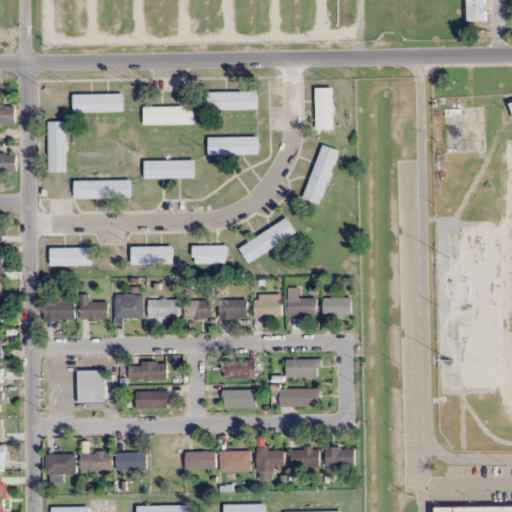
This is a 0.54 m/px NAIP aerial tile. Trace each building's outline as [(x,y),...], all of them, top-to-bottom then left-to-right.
[(466,0),(467,21),(485,21),(484,0),(466,0)] [(333,129),(333,88),(316,88),(316,129),(333,129)] [(257,108),(257,92),(211,92),(211,108),(257,108)] [(123,112),(123,94),(73,94),(73,112),(123,112)] [(0,123),(15,124),(15,105),(0,105),(0,123)] [(194,106),(143,106),(143,123),(194,123),(194,106)] [(65,121),(49,121),(49,171),(65,171),(65,121)] [(208,137),(208,155),(258,155),(258,137),(208,137)] [(320,204),(339,150),(322,144),(304,198),(320,204)] [(0,154),(0,176),(16,177),(17,154),(0,154)] [(194,160),(145,160),(145,178),(194,178),(194,160)] [(74,198),(131,198),(131,181),(74,181),(74,198)] [(238,245),(247,261),(297,234),(288,219),(238,245)] [(452,230),(452,336),(481,336),(481,326),(485,326),(485,303),(492,303),(492,230),(452,230)] [(192,245),(192,264),(227,264),(227,245),(192,245)] [(91,247),(50,247),(51,266),(92,265),(91,247)] [(172,247),(131,247),(131,264),(172,264),(172,247)] [(80,320),(108,320),(108,302),(89,302),(89,294),(80,294),(80,320)] [(144,320),(144,294),(116,294),(116,320),(144,320)] [(317,298),(289,298),(289,315),(317,315),(317,298)] [(352,298),(323,298),(323,315),(352,315),(352,298)] [(45,320),(75,320),(75,299),(45,299),(45,320)] [(149,318),(180,318),(180,299),(149,299),(149,318)] [(219,318),(248,318),(248,299),(219,299),(219,318)] [(213,318),(213,300),(185,300),(185,318),(213,318)] [(255,317),(283,317),(283,300),(255,300),(255,317)] [(286,376),(318,376),(318,358),(286,358),(286,376)] [(224,377),(241,377),(241,360),(224,360),(224,377)] [(129,379),(165,379),(165,362),(129,362),(129,379)] [(79,402),(107,402),(107,370),(79,370),(79,402)] [(279,387),(279,405),(318,405),(318,387),(279,387)] [(255,406),(255,388),(223,388),(223,406),(255,406)] [(168,390),(136,390),(136,408),(168,408),(168,390)] [(320,447),(292,447),(292,466),(320,466),(320,447)] [(355,466),(355,447),(325,447),(325,466),(355,466)] [(257,468),(285,468),(285,448),(257,448),(257,468)] [(251,450),(221,450),(221,471),(251,471),(251,450)] [(185,468),(216,468),(216,451),(185,451),(185,468)] [(112,470),(112,452),(81,452),(81,470),(112,470)] [(76,453),(46,453),(46,474),(76,474),(76,453)] [(117,453),(117,469),(147,469),(147,453),(117,453)]
